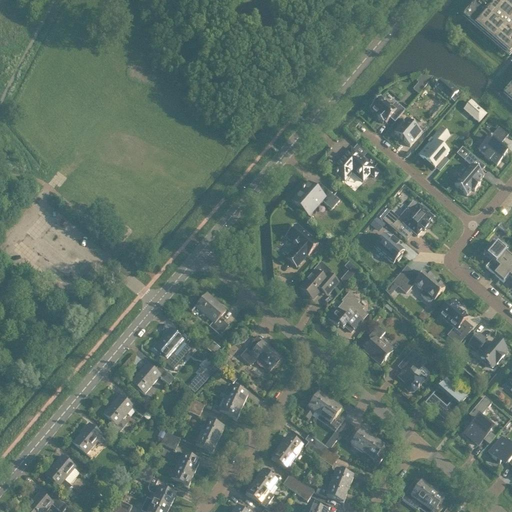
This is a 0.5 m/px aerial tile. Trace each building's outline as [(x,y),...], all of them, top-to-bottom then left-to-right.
[(511,53),(511,51),(511,3),(508,0),(475,0),(464,13),(470,18),(468,20),(502,51),(505,48),(511,53)] [(418,93),(429,80),(431,77),(420,75),(416,80),(419,82),(413,88),(418,93)] [(439,79),(433,85),(449,99),(450,98),(453,101),(457,97),(454,94),(457,90),(449,82),(446,85),(439,79)] [(370,107),(369,109),(377,116),(376,117),(382,122),(383,121),(385,122),(389,118),(394,122),(404,110),(395,102),(391,106),(379,96),(375,101),(374,100),(368,106),(370,107)] [(468,113),(478,121),(485,113),(475,105),(468,113)] [(421,132),(405,118),(393,132),(409,146),(421,132)] [(496,165),(506,153),(498,146),(507,135),(498,127),(489,138),(488,137),(478,149),(484,155),(483,156),(488,160),(489,159),(496,165)] [(427,142),(418,153),(422,157),(424,155),(436,165),(447,152),(439,145),(446,138),(438,131),(431,139),(430,138),(427,142)] [(470,166),(454,185),(466,195),(472,188),(474,190),(479,184),(477,182),(483,175),(479,172),(484,166),(469,153),(462,147),(456,154),(463,160),(470,166)] [(330,169),(343,180),(342,179),(350,170),(362,181),(369,173),(373,177),(377,173),(372,169),(373,168),(349,148),(341,157),(342,158),(338,162),(337,161),(330,169)] [(291,200),(308,214),(320,200),(330,209),(338,200),(323,187),(318,192),(307,182),(291,200)] [(389,211),(382,219),(406,239),(412,232),(416,235),(422,229),(423,230),(428,225),(426,224),(432,217),(427,213),(428,211),(421,205),(420,207),(418,205),(412,213),(406,208),(398,218),(389,211)] [(378,220),(375,217),(369,224),(372,227),(378,220)] [(317,244),(294,224),(284,235),(297,246),(285,259),(295,267),(306,254),(307,255),(317,244)] [(400,254),(403,250),(398,246),(398,245),(391,239),(391,240),(385,235),(374,248),(392,263),(395,260),(396,261),(402,255),(400,254)] [(323,248),(327,244),(321,238),(317,242),(323,248)] [(493,274),(509,256),(493,241),(482,253),(490,260),(484,266),(493,274)] [(511,257),(509,256),(493,274),(502,282),(508,275),(511,278),(511,257)] [(315,270),(299,289),(301,290),(301,292),(304,294),(306,294),(312,299),(322,287),(328,292),(337,281),(328,273),(330,270),(320,261),(313,269),(315,270)] [(433,300),(444,288),(423,270),(418,277),(411,271),(407,276),(401,271),(392,282),(405,293),(413,283),(422,290),(420,293),(420,296),(427,301),(430,301),(432,299),(433,300)] [(346,274),(341,280),(345,283),(350,277),(346,274)] [(88,296),(92,292),(94,289),(90,285),(87,289),(84,292),(88,296)] [(194,306),(211,321),(208,325),(219,335),(228,325),(218,317),(225,309),(205,293),(194,306)] [(342,301),(343,301),(336,309),(336,308),(327,318),(337,326),(339,324),(342,327),(344,326),(351,332),(366,314),(360,310),(362,308),(356,303),(357,302),(348,294),(342,301)] [(447,335),(457,344),(472,328),(463,321),(467,317),(456,308),(457,306),(451,301),(450,302),(449,301),(438,314),(453,328),(447,335)] [(372,340),(364,350),(370,355),(370,354),(380,363),(383,360),(384,361),(386,359),(385,358),(391,351),(390,350),(391,349),(391,347),(387,343),(385,343),(384,344),(378,339),(384,332),(377,326),(368,336),(372,340)] [(169,328),(153,348),(160,354),(158,356),(164,362),(170,367),(187,347),(190,349),(191,350),(197,344),(181,330),(177,334),(169,328)] [(480,357),(491,367),(494,364),(495,364),(504,355),(503,354),(506,350),(494,340),(489,346),(484,342),(486,340),(477,333),(468,344),(476,351),(478,349),(483,354),(480,357)] [(255,359),(269,371),(280,357),(260,340),(254,347),(249,343),(240,354),(243,356),(241,358),(249,364),(250,362),(251,363),(255,359)] [(212,354),(218,347),(212,342),(206,349),(212,354)] [(403,370),(398,376),(406,384),(405,385),(405,389),(408,392),(413,392),(416,387),(418,389),(419,388),(418,386),(424,379),(424,378),(426,376),(425,372),(420,367),(424,362),(412,351),(398,366),(403,370)] [(219,364),(225,357),(218,352),(213,358),(219,364)] [(200,374),(187,388),(193,394),(218,368),(211,362),(204,370),(201,367),(197,371),(200,374)] [(174,378),(158,365),(154,370),(146,363),(130,383),(143,394),(158,377),(168,385),(174,378)] [(238,379),(233,375),(222,365),(218,370),(229,380),(234,384),(238,379)] [(424,403),(444,420),(465,396),(445,379),(437,388),(451,400),(446,406),(432,394),(424,403)] [(247,395),(230,388),(231,386),(228,385),(225,393),(227,394),(225,400),(241,407),(247,395)] [(319,416),(330,401),(318,393),(302,415),(308,419),(313,412),(319,416)] [(147,410),(131,397),(127,402),(119,395),(102,415),(111,422),(107,426),(107,425),(106,426),(117,434),(116,433),(124,422),(121,419),(131,408),(142,417),(147,410)] [(464,433),(478,445),(491,430),(478,418),(491,403),(484,397),(468,415),(475,421),(464,433)] [(220,414),(220,413),(236,420),(241,407),(225,400),(221,398),(218,407),(215,406),(213,411),(220,414)] [(203,405),(190,399),(187,405),(201,411),(203,405)] [(341,409),(330,401),(319,416),(330,425),(341,409)] [(187,405),(185,410),(198,416),(201,411),(187,405)] [(339,435),(348,423),(343,419),(334,432),(339,435)] [(206,420),(200,433),(202,434),(217,441),(223,428),(206,420)] [(111,434),(100,425),(96,430),(88,423),(72,443),(85,455),(100,437),(105,441),(111,434)] [(353,427),(348,423),(339,435),(344,439),(353,427)] [(361,453),(372,438),(361,430),(350,445),(361,453)] [(179,439),(165,432),(163,438),(177,444),(179,439)] [(217,441),(202,434),(200,433),(195,445),(211,453),(217,441)] [(287,436),(279,448),(294,458),(302,447),(287,436)] [(163,438),(160,443),(174,450),(177,444),(163,438)] [(383,447),(372,438),(361,453),(372,462),(376,464),(372,469),(373,471),(385,455),(380,451),(383,447)] [(511,447),(501,438),(487,453),(499,463),(502,459),(511,468),(511,467),(511,447)] [(315,439),(311,444),(323,453),(327,448),(315,439)] [(323,453),(311,444),(307,450),(319,458),(323,453)] [(294,458),(279,448),(271,459),(286,470),(294,458)] [(327,448),(323,453),(335,462),(339,457),(327,448)] [(171,464),(176,467),(183,470),(193,474),(199,462),(182,454),(177,452),(171,464)] [(335,462),(323,453),(319,458),(331,467),(335,462)] [(69,461),(61,455),(44,475),(64,492),(80,474),(83,477),(89,471),(73,457),(69,461)] [(155,472),(141,466),(139,472),(157,480),(153,478),(155,472)] [(193,474),(183,470),(176,467),(170,479),(187,487),(193,474)] [(335,470),(330,483),(347,490),(353,477),(335,470)] [(139,472),(136,477),(149,483),(147,487),(149,490),(155,493),(152,500),(169,508),(175,495),(158,488),(159,486),(155,485),(157,480),(139,472)] [(261,472),(253,483),(268,494),(277,483),(261,472)] [(289,475),(286,480),(298,488),(301,483),(289,475)] [(298,488),(286,480),(282,485),(294,493),(298,488)] [(421,505),(432,490),(421,482),(418,486),(413,482),(402,497),(408,501),(411,497),(421,505)] [(272,497),(268,494),(253,483),(245,494),(264,508),(272,497)] [(313,492),(301,483),(298,488),(310,497),(313,492)] [(347,490),(330,483),(328,489),(322,487),(319,489),(317,494),(315,493),(325,497),(326,496),(342,503),(347,490)] [(310,497),(298,488),(294,493),(306,502),(310,497)] [(438,511),(442,507),(439,504),(443,498),(432,490),(421,505),(431,511),(430,511),(438,511)] [(44,511),(51,505),(59,511),(61,511),(67,506),(51,493),(47,498),(39,491),(22,511),(23,511),(44,511)] [(131,506),(117,500),(115,506),(128,511),(131,506)] [(166,511),(169,508),(152,500),(146,511),(166,511)]
